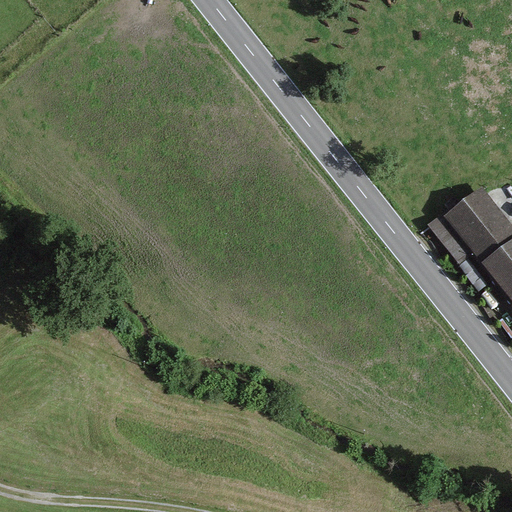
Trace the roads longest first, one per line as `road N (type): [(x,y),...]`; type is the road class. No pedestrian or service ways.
road 1 (tertiary): [(211,0),(511,382)]
road 2 (track): [(184,511),(0,487)]
